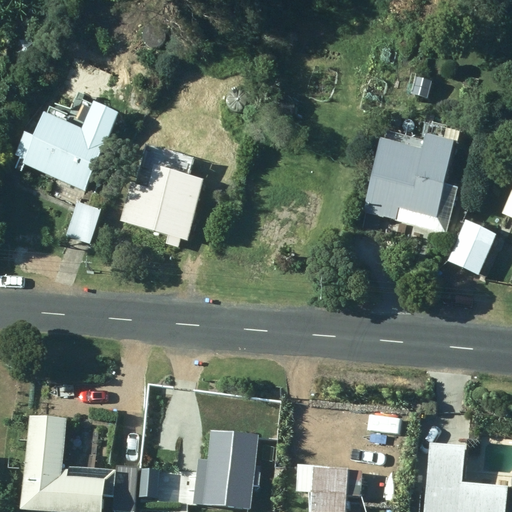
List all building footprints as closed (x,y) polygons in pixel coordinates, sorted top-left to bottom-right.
[(81,207),(127,113),(104,101),(90,130),(53,112),(41,136),(32,131),(21,153),(32,158),(30,162),(58,176),(50,192),(81,207)] [(391,136),(369,211),(410,223),(406,227),(406,234),(411,239),(418,240),(423,234),(423,227),(452,235),(466,187),(453,183),(465,140),(437,131),(432,148),(391,136)] [(354,159),(331,155),(326,182),(349,186),(354,159)] [(162,164),(156,186),(138,180),(125,221),(171,235),(168,243),(183,248),(186,240),(191,241),(209,179),(234,186),(239,169),(206,160),(201,175),(162,164)] [(261,227),(307,237),(320,180),(275,169),(261,227)] [(106,210),(84,203),(74,234),(94,242),(106,210)] [(485,275),(504,233),(472,218),(452,259),(485,275)] [(35,415),(30,510),(60,511),(113,511),(114,511),(133,511),(140,511),(143,467),(120,466),(120,470),(75,468),(75,470),(70,470),(73,417),(35,415)] [(200,504),(260,509),(262,485),(266,486),(267,472),(262,471),(265,434),(217,430),(214,459),(204,458),(200,504)] [(465,451),(429,447),(423,511),(508,511),(510,495),(461,490),(465,451)] [(351,467),(305,464),(304,492),(319,493),(318,511),(353,511),(354,496),(366,496),(368,459),(352,458),(351,467)]
